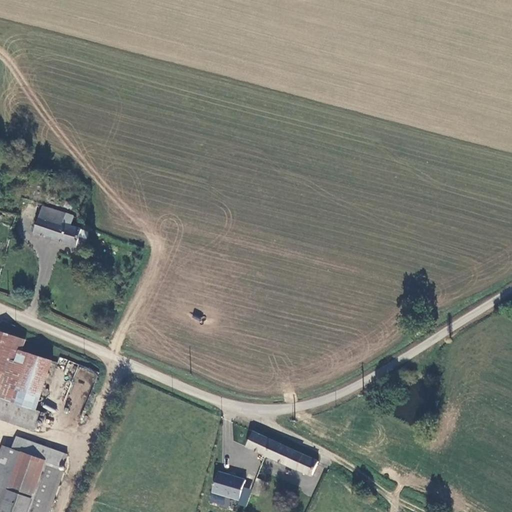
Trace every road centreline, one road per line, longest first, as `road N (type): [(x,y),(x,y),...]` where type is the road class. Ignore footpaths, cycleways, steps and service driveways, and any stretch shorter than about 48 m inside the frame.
road 1 (unclassified): [(0,306),(242,413),(337,395),(511,290)]
road 2 (unknown): [(119,359),(83,454),(0,427)]
